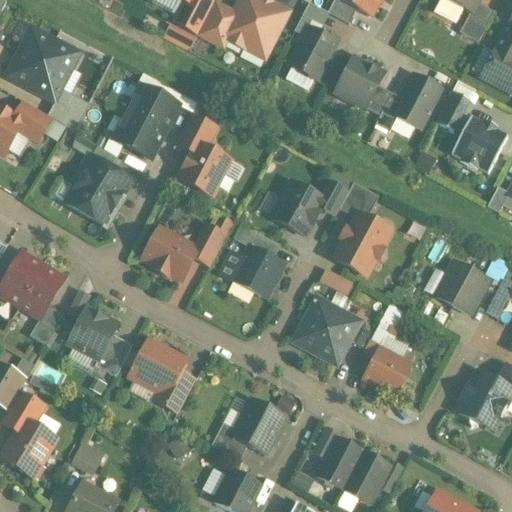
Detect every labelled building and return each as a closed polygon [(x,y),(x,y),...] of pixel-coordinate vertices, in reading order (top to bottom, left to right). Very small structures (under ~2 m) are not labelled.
[(196,0),(193,8),(184,3),(172,25),(197,38),(214,6),(201,0),(196,0)] [(289,16),(258,0),(240,0),(233,16),(226,28),(233,32),(227,43),(243,52),(265,63),(289,16)] [(357,12),(335,0),(327,16),(327,17),(348,27),(357,12)] [(381,0),(334,0),(335,0),(357,12),(370,19),(379,2),(380,3),(381,0)] [(479,0),(442,0),(470,15),(471,15),(476,6),(479,0)] [(214,6),(197,38),(223,51),(227,43),(233,32),(226,28),(233,16),(214,6)] [(476,6),(471,15),(470,15),(459,36),(477,46),(494,15),(476,6)] [(327,16),(309,7),(303,18),(312,23),(321,27),(327,17),(327,16)] [(312,23),(303,18),(295,34),(305,39),(309,32),(308,31),(312,23)] [(511,29),(509,28),(510,27),(506,25),(499,39),(511,45),(511,29)] [(31,30),(5,79),(30,92),(55,43),(31,30)] [(305,39),(290,69),(292,70),(286,81),(308,93),(313,82),(315,83),(336,44),(322,36),(321,38),(309,32),(305,39)] [(511,45),(499,39),(492,52),(495,54),(496,53),(511,61),(511,45)] [(55,43),(30,92),(54,105),(61,92),(80,56),(55,43)] [(511,61),(496,53),(495,54),(482,80),(511,95),(511,61)] [(383,77),(353,62),(335,97),(364,112),(377,89),(383,77)] [(156,83),(143,76),(137,88),(142,90),(150,94),(156,83)] [(439,93),(414,80),(402,102),(393,119),(397,120),(419,132),(439,93)] [(475,94),(458,85),(452,95),(469,104),(475,94)] [(377,89),(364,112),(379,120),(391,97),(377,89)] [(150,94),(142,90),(128,116),(164,135),(177,108),(150,94)] [(89,107),(61,92),(54,105),(47,119),(52,122),(75,135),(89,107)] [(452,95),(446,107),(463,116),(470,104),(469,104),(452,95)] [(379,120),(375,128),(389,135),(397,120),(393,119),(402,102),(391,97),(379,120)] [(47,119),(23,104),(14,120),(23,125),(17,134),(38,146),(52,122),(47,119)] [(463,116),(446,107),(435,127),(453,136),(463,116)] [(14,120),(0,111),(0,156),(3,158),(17,134),(23,125),(14,120)] [(164,135),(128,116),(114,143),(123,147),(150,162),(164,135)] [(215,130),(190,118),(175,148),(191,156),(195,147),(204,151),(215,130)] [(482,126),(471,121),(472,121),(470,120),(451,158),(452,158),(461,162),(459,166),(476,175),(478,171),(487,176),(488,177),(507,140),(506,139),(496,134),(497,131),(483,124),(482,126)] [(114,143),(110,141),(103,153),(116,161),(123,147),(114,143)] [(191,156),(178,182),(211,199),(229,164),(204,151),(195,147),(191,156)] [(130,183),(89,159),(78,177),(82,180),(66,206),(106,230),(117,212),(114,210),(130,183)] [(347,196),(325,184),(316,200),(323,204),(319,211),(335,219),(338,213),(347,196)] [(316,200),(291,186),(272,221),(304,239),(310,227),(312,228),(318,216),(317,215),(319,211),(323,204),(316,200)] [(379,200),(353,186),(347,196),(338,213),(355,222),(357,218),(366,222),(379,200)] [(497,190),(487,210),(498,216),(502,209),(511,213),(511,201),(506,198),(508,196),(497,190)] [(349,234),(346,232),(340,242),(343,244),(334,262),(365,279),(375,261),(378,263),(383,253),(380,251),(389,235),(366,222),(357,218),(355,222),(349,234)] [(253,235),(240,228),(233,242),(246,249),(253,235)] [(226,240),(206,229),(194,251),(197,253),(193,260),(209,268),(210,266),(212,267),(226,240)] [(159,232),(143,262),(155,269),(154,272),(167,279),(168,276),(181,283),(193,260),(197,253),(194,251),(159,232)] [(280,249),(253,235),(246,249),(250,251),(273,263),(280,249)] [(273,263),(250,251),(233,283),(265,300),(282,268),(273,263)] [(44,270),(21,256),(5,283),(0,291),(0,297),(20,309),(44,270)] [(488,283),(453,264),(446,278),(448,279),(437,300),(469,318),(488,283)] [(44,270),(20,309),(40,322),(48,309),(64,282),(44,270)] [(354,288),(325,273),(319,284),(348,299),(354,288)] [(511,288),(502,283),(485,315),(497,322),(511,292),(511,288)] [(338,314),(317,302),(294,345),(315,356),(338,314)] [(63,317),(48,309),(40,322),(38,326),(53,335),(63,317)] [(117,328),(86,312),(68,346),(98,361),(99,362),(112,337),(117,328)] [(338,314),(315,356),(336,367),(359,325),(338,314)] [(38,326),(37,325),(29,339),(45,349),(53,335),(38,326)] [(132,348),(112,337),(99,362),(98,361),(95,369),(116,380),(132,348)] [(185,364),(148,344),(130,380),(161,396),(163,397),(172,380),(179,383),(182,378),(179,376),(185,364)] [(411,369),(378,352),(363,382),(395,398),(411,369)] [(24,381),(0,366),(0,408),(7,413),(18,395),(26,382),(24,381)] [(511,368),(506,366),(496,385),(511,393),(511,394),(511,368)] [(479,376),(458,414),(467,419),(471,430),(481,427),(491,432),(497,420),(508,417),(504,406),(511,394),(511,393),(496,385),(479,376)] [(182,378),(179,383),(172,380),(163,397),(161,396),(157,405),(178,416),(195,384),(182,378)] [(43,409),(18,395),(7,413),(0,425),(16,435),(23,423),(32,428),(43,409)] [(284,421),(251,403),(235,433),(232,440),(247,448),(265,457),(284,421)] [(32,428),(23,423),(16,435),(0,462),(32,481),(55,442),(32,428)] [(247,448),(232,440),(235,433),(223,426),(211,449),(239,464),(247,448)] [(362,456),(336,442),(317,479),(343,493),(362,456)] [(83,448),(81,447),(74,460),(85,466),(92,453),(83,448)] [(103,459),(92,453),(85,466),(96,472),(103,459)] [(389,469),(362,456),(343,493),(369,507),(389,469)] [(248,511),(260,488),(230,473),(214,505),(226,511),(248,511)] [(113,511),(117,505),(82,487),(68,511),(113,511)] [(466,511),(436,496),(427,511),(466,511)]
